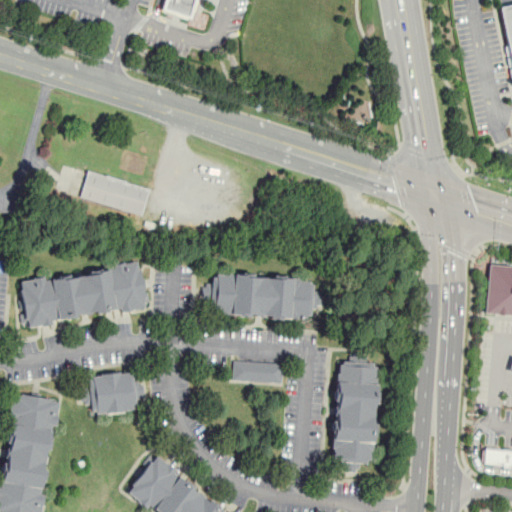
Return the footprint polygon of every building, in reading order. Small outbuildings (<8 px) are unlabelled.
[(159,0),(155,13),(192,25),(196,16),(199,17),(203,5),(198,3),(199,0),(159,0)] [(511,4),(501,7),(511,68),(511,85),(511,88),(511,4)] [(147,187),(86,171),(78,198),(140,214),(147,187)] [(145,305),(138,261),(17,282),(24,326),(145,305)] [(511,265),(490,264),(486,312),(511,314),(511,363),(510,370),(511,370),(511,265)] [(311,278),(210,271),(210,283),(202,282),(200,301),(207,301),(206,313),(313,320),(315,291),(310,290),(311,278)] [(282,384),(283,363),(231,360),(230,381),(282,384)] [(329,462),(340,462),(339,471),(356,472),(357,462),(370,463),(376,364),(336,362),(329,462)] [(90,415),(134,410),(133,399),(142,398),(140,379),(131,380),(130,370),(86,375),(87,387),(78,388),(79,404),(89,403),(90,415)] [(0,511),(36,511),(55,400),(13,393),(0,470),(0,511)] [(511,450),(483,448),(482,467),(511,469),(511,450)] [(124,495),(149,511),(229,511),(149,457),(124,495)]
